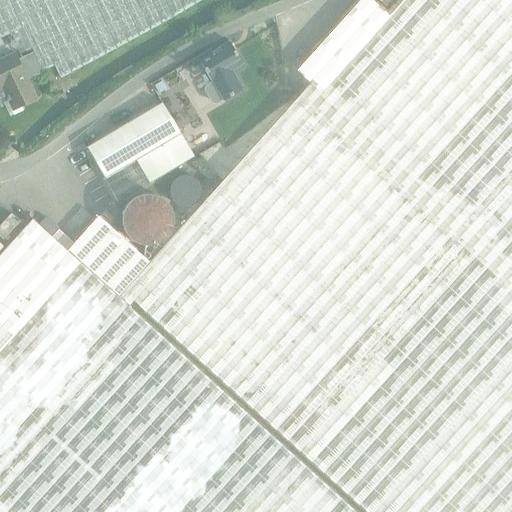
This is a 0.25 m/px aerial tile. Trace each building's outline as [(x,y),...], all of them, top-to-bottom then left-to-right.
[(0,0),(0,36),(9,32),(19,54),(31,49),(34,56),(41,71),(53,66),(59,79),(179,14),(202,0),(0,0)] [(0,351),(0,511),(354,511),(128,307),(132,302),(365,511),(511,511),(511,0),(404,0),(391,15),(373,0),(359,0),(296,70),(311,83),(149,263),(97,217),(73,243),(66,251),(80,264),(0,351)] [(224,100),(223,99),(243,88),(232,69),(242,63),(230,41),(211,52),(210,49),(186,62),(193,74),(204,68),(211,82),(206,85),(204,90),(211,102),(217,104),(224,100)] [(0,88),(2,88),(13,110),(36,99),(26,79),(41,71),(34,56),(19,63),(14,54),(0,60),(0,88)] [(86,147),(105,179),(137,160),(151,183),(195,157),(163,102),(86,147)] [(137,160),(105,179),(118,202),(151,183),(137,160)] [(11,213),(0,224),(0,236),(3,239),(19,221),(11,213)] [(0,351),(80,264),(66,251),(31,220),(0,253),(0,351)] [(52,237),(66,251),(73,243),(58,230),(52,237)]
